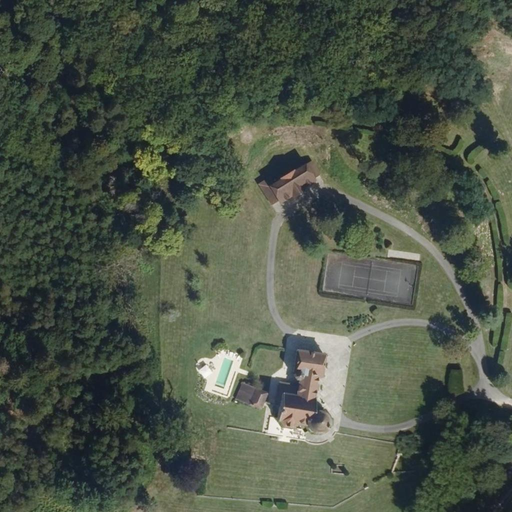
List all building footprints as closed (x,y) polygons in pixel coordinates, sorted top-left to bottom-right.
[(483,58),(491,56),(488,42),(480,43),(483,58)] [(249,85),(259,85),(259,77),(249,77),(249,85)] [(252,178),(257,183),(258,182),(259,182),(275,166),(269,160),(252,178)] [(257,183),(250,191),(251,192),(237,207),(249,220),(254,214),(255,215),(265,206),(266,207),(274,198),(273,197),(288,179),(275,166),(259,182),(258,182),(257,183)] [(245,186),(250,191),(257,183),(252,178),(243,169),(235,176),(245,186)] [(251,192),(250,191),(245,186),(231,201),(237,207),(251,192)] [(294,398),(294,391),(282,389),(281,402),(282,403),(281,426),(284,432),(296,433),(299,430),(306,430),(313,433),(317,434),(324,432),(328,428),(334,428),(335,421),(329,420),(328,416),(323,412),(320,411),(321,377),(326,377),(328,355),(300,351),(297,374),(301,374),(300,380),(302,381),(301,392),(301,399),(294,398)] [(210,374),(210,359),(202,359),(202,366),(198,366),(198,374),(210,374)] [(250,393),(252,387),(242,383),(240,389),(250,393)] [(267,393),(252,387),(250,393),(240,389),(237,399),(263,408),(267,393)] [(424,421),(435,424),(436,418),(426,414),(424,421)]
